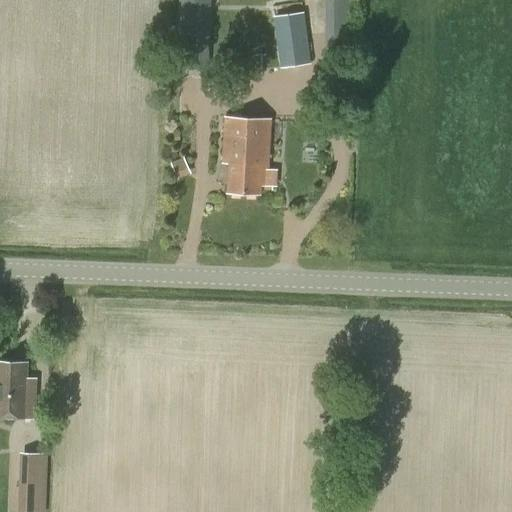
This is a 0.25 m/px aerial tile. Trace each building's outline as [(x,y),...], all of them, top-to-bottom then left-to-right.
[(178,0),(174,68),(208,70),(210,0),(178,0)] [(353,16),(352,0),(325,0),(326,98),(349,98),(349,16),(353,16)] [(273,19),(280,67),(310,63),(303,14),(273,19)] [(176,111),(201,112),(202,92),(176,91),(176,111)] [(234,164),(236,118),(224,117),(222,164),(229,164),(227,194),(259,195),(260,180),(246,179),(247,164),(234,164)] [(270,120),(236,118),(234,164),(247,164),(246,179),(260,180),(260,170),(267,171),(270,120)] [(27,363),(0,362),(0,417),(34,419),(36,380),(27,379),(27,363)] [(17,511),(45,511),(47,454),(19,453),(17,511)]
